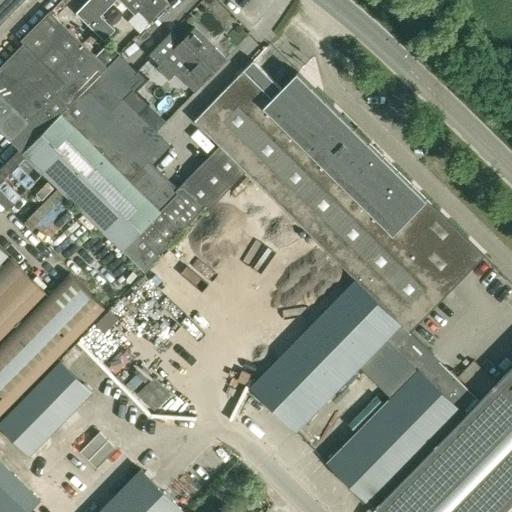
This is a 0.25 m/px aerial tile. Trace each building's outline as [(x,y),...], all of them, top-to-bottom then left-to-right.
[(0,0),(0,24),(23,0),(0,0)] [(169,2),(166,0),(89,0),(77,13),(105,41),(116,30),(101,16),(116,0),(121,0),(136,14),(138,11),(150,22),(169,2)] [(50,12),(22,39),(25,42),(0,68),(0,131),(23,154),(62,114),(100,75),(107,68),(50,12)] [(164,61),(176,73),(194,91),(226,58),(195,28),(182,42),(172,32),(148,55),(159,66),(164,61)] [(158,131),(124,98),(144,77),(120,55),(107,68),(100,75),(110,84),(75,120),(113,157),(136,180),(152,164),(171,145),(158,131)] [(297,72),(287,82),(281,88),(254,61),(194,121),(243,169),(356,279),(410,332),(464,277),(484,255),(297,72)] [(113,157),(75,120),(110,84),(100,75),(62,114),(23,154),(71,201),(113,157)] [(159,112),(150,121),(158,129),(166,120),(159,112)] [(177,188),(152,164),(136,180),(113,157),(71,201),(122,251),(138,235),(159,254),(207,205),(183,182),(177,188)] [(0,232),(0,258),(13,245),(0,232)] [(16,248),(0,264),(0,338),(53,284),(16,248)] [(77,265),(0,344),(0,418),(75,342),(115,301),(77,265)] [(417,339),(410,332),(356,279),(252,385),(263,396),(297,429),(388,337),(404,353),(417,339)] [(374,505),(470,408),(478,399),(417,339),(404,353),(420,368),(329,461),(374,505)] [(459,376),(479,397),(495,382),(474,361),(459,376)] [(90,392),(58,362),(0,421),(0,426),(29,455),(90,392)] [(504,511),(511,504),(511,367),(375,506),(381,511),(504,511)] [(80,452),(88,460),(108,440),(100,432),(80,452)] [(117,448),(108,440),(88,460),(97,468),(117,448)] [(0,508),(3,511),(28,511),(40,500),(0,461),(0,508)] [(184,511),(141,469),(98,511),(184,511)]
